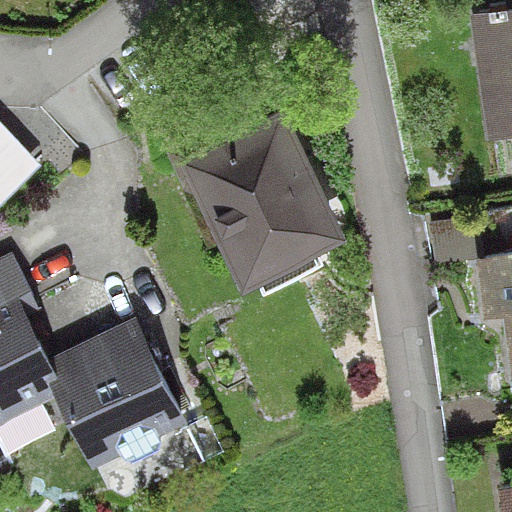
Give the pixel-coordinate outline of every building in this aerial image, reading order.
[(511,8),(471,14),(489,140),(511,136),(511,8)] [(285,103),(168,155),(187,196),(196,191),(242,294),(261,286),(319,257),(348,244),(285,103)] [(0,119),(0,204),(43,165),(0,119)] [(504,318),(511,379),(511,252),(477,257),(486,321),(504,318)] [(0,422),(58,396),(65,392),(49,358),(24,307),(36,301),(13,253),(0,258),(0,422)] [(324,266),(319,257),(261,286),(265,295),(324,266)] [(49,358),(65,392),(58,396),(93,470),(190,424),(138,316),(49,358)] [(511,511),(511,482),(498,485),(502,511),(511,511)]
